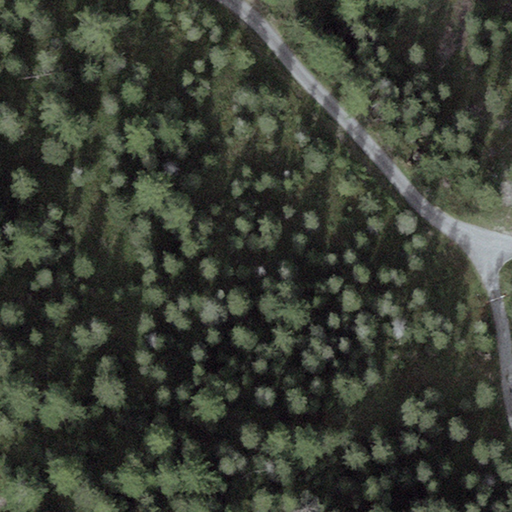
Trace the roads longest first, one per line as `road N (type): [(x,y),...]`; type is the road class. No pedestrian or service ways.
road 1 (track): [(511,244),(453,228),(419,200),(235,0)]
road 2 (track): [(511,386),(484,239)]
